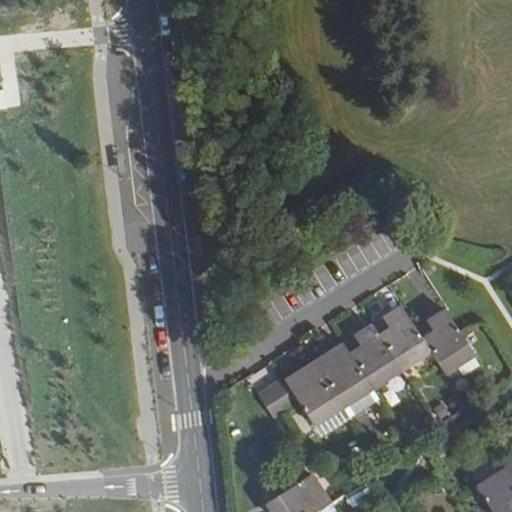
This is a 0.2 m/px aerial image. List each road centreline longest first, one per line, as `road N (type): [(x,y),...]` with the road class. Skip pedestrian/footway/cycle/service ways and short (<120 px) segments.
road 1 (tertiary): [(190,398),(142,0)]
road 2 (residential): [(398,259),(190,398)]
road 3 (residential): [(199,477),(0,493)]
